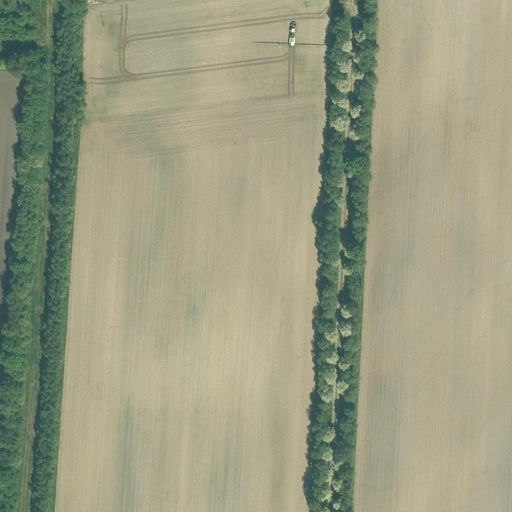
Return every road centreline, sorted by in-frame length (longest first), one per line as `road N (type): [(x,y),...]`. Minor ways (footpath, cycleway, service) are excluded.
road 1 (track): [(354,0),(328,511)]
road 2 (track): [(53,42),(25,511)]
